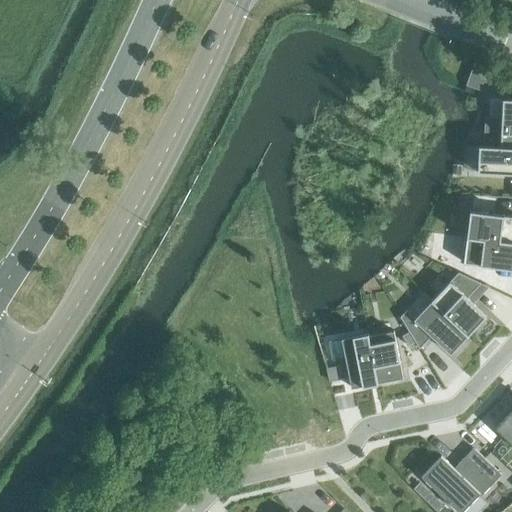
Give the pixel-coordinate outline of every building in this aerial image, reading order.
[(481,78),(496,84),(500,73),(475,63),(467,81),(478,86),(481,78)] [(511,99),(503,99),(500,147),(511,147),(511,99)] [(479,146),(478,173),(511,174),(511,147),(500,147),(479,146)] [(470,211),(467,237),(511,243),(511,216),(493,214),(495,199),(473,197),(471,211),(470,211)] [(511,243),(467,237),(464,264),(511,269),(511,243)] [(423,292),(423,293),(423,294),(432,301),(468,335),(486,316),(467,298),(480,284),(458,273),(432,301),(423,292)] [(406,311),(400,317),(419,349),(431,336),(450,354),(468,335),(432,301),(415,319),(407,312),(406,311)] [(368,334),(367,334),(377,384),(378,384),(378,383),(403,378),(394,331),(369,336),(368,334)] [(409,332),(402,336),(408,346),(415,342),(409,332)] [(341,339),(328,342),(332,361),(345,358),(351,388),(362,386),(362,387),(377,384),(367,334),(341,339)] [(335,367),(327,368),(329,380),(337,379),(335,367)] [(511,410),(495,429),(511,444),(511,410)] [(441,456),(422,477),(459,511),(462,511),(478,495),(480,496),(501,474),(477,452),(458,472),(441,456)] [(511,480),(508,477),(501,484),(510,492),(511,490),(511,480)] [(419,483),(413,489),(436,511),(437,511),(444,506),(419,483)]
